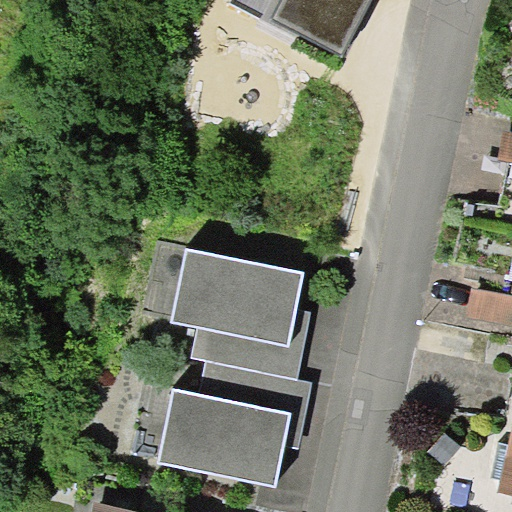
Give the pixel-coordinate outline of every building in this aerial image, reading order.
[(284,0),(275,17),(343,53),(371,0),(284,0)] [(511,133),(504,132),(499,160),(511,162),(511,133)] [(192,357),(205,360),(298,379),(311,313),(298,310),(305,272),(186,248),(171,323),(197,328),(192,357)] [(511,324),(511,294),(473,287),(466,316),(511,324)] [(313,382),(298,379),(205,360),(199,393),(174,388),(159,463),(277,487),(286,447),(299,448),(313,382)] [(501,479),(499,492),(511,494),(511,426),(508,445),(501,479)] [(501,479),(508,445),(498,443),(491,477),(501,479)] [(140,511),(94,501),(91,511),(140,511)]
